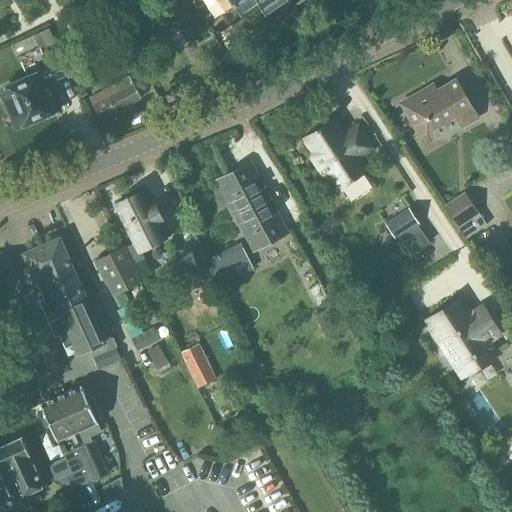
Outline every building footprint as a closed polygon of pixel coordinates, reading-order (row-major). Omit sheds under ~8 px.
[(232,0),(241,12),(259,0),(267,12),(283,0),(232,0)] [(122,74),(140,64),(123,33),(105,43),(122,74)] [(18,127),(59,109),(46,81),(66,72),(57,52),(44,57),(49,67),(41,71),(42,72),(1,90),(18,127)] [(102,120),(141,98),(129,76),(90,98),(102,120)] [(477,117),(457,81),(430,96),(426,91),(402,104),(421,137),(456,117),(461,126),(477,117)] [(316,154),(312,157),(326,178),(330,175),(339,189),(366,172),(357,157),(376,145),(367,131),(363,134),(358,127),(348,134),(337,117),(306,137),(316,154)] [(253,250),(288,231),(252,162),(217,181),(253,250)] [(136,244),(127,248),(135,263),(145,258),(141,251),(167,238),(159,222),(163,220),(155,204),(150,206),(143,191),(116,204),(136,244)] [(443,206),(444,207),(457,226),(476,213),(478,212),(465,192),(443,206)] [(411,254),(405,245),(423,234),(417,224),(419,223),(409,209),(386,224),(396,239),(399,237),(411,255),(411,254)] [(104,341),(59,239),(25,254),(45,299),(40,301),(56,336),(61,334),(69,354),(79,350),(80,352),(104,341)] [(218,285),(253,268),(241,243),(206,261),(218,285)] [(114,296),(144,281),(135,263),(127,248),(126,246),(96,261),(114,296)] [(463,376),(497,354),(488,341),(500,333),(483,307),(471,315),(460,298),(427,320),(463,376)] [(342,322),(333,306),(317,316),(326,332),(329,330),(334,339),(348,331),(344,322),(342,322)] [(143,333),(131,339),(134,343),(138,351),(160,339),(154,329),(154,327),(143,333)] [(171,368),(158,345),(147,351),(161,374),(171,368)] [(186,363),(198,387),(214,379),(202,355),(186,363)] [(22,400),(31,395),(26,384),(17,389),(22,400)] [(57,441),(65,459),(66,462),(67,461),(72,473),(66,476),(71,489),(92,480),(93,481),(106,476),(91,442),(88,435),(100,429),(98,423),(91,407),(82,387),(65,394),(61,396),(58,397),(53,399),(41,404),(46,415),(57,441)] [(0,511),(18,511),(25,509),(22,503),(30,500),(27,493),(44,485),(21,437),(0,447),(0,511)] [(61,461),(50,466),(54,475),(65,471),(61,461)]
